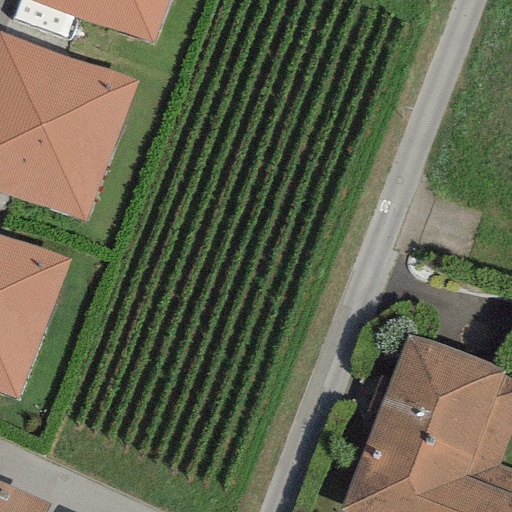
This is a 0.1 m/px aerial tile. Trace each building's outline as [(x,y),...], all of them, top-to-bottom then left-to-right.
[(168,0),(25,0),(152,45),(168,0)] [(0,33),(0,189),(83,220),(134,83),(0,33)] [(66,263),(0,238),(0,396),(13,402),(66,263)] [(503,372),(405,335),(338,511),(511,511),(511,468),(496,462),(511,419),(511,380),(501,377),(503,372)] [(0,511),(43,511),(47,505),(0,483),(0,511)]
